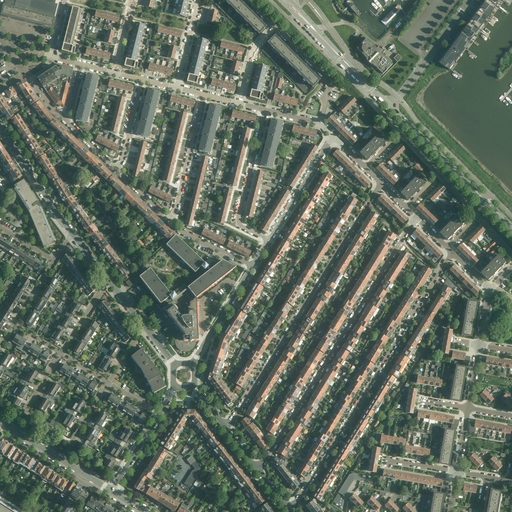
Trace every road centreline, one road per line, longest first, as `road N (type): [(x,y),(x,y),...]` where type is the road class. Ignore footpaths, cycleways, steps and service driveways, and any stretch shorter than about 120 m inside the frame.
road 1 (residential): [(451,252),(290,511)]
road 2 (residential): [(257,470),(415,218)]
road 3 (residential): [(380,182),(226,431)]
road 4 (tertiary): [(511,227),(390,106)]
road 5 (residential): [(265,110),(235,222),(268,239)]
road 6 (tertiary): [(390,106),(286,1)]
road 7 (residential): [(470,0),(390,106)]
road 8 (residential): [(203,95),(168,219)]
road 9 (residential): [(268,239),(333,136)]
road 10 (residential): [(274,26),(328,81),(319,123)]
